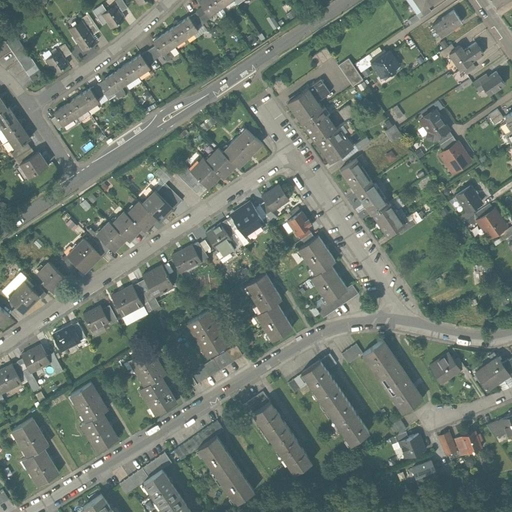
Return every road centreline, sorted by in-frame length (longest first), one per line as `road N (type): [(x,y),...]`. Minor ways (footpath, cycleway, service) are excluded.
road 1 (residential): [(397,323),(322,333),(31,511)]
road 2 (residential): [(0,349),(291,153)]
road 3 (secondary): [(350,0),(77,180)]
road 4 (residential): [(397,323),(387,293),(291,153)]
road 5 (residential): [(31,107),(170,0)]
